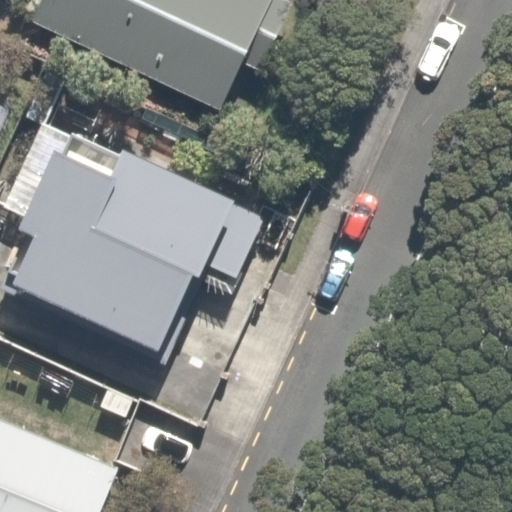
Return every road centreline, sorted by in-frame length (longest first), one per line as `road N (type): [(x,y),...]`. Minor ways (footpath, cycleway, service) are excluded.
road 1 (residential): [(274,511),(506,0)]
road 2 (unknown): [(0,187),(79,0)]
